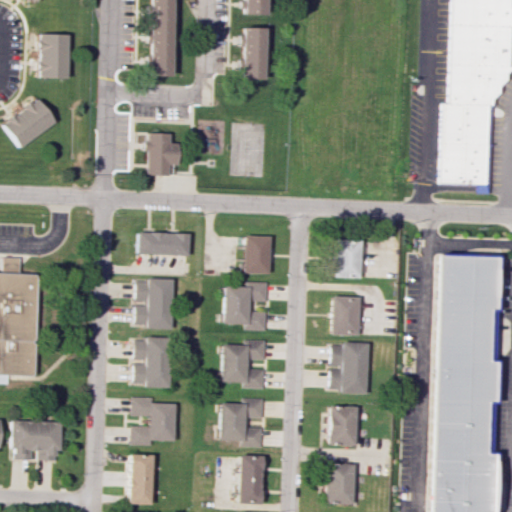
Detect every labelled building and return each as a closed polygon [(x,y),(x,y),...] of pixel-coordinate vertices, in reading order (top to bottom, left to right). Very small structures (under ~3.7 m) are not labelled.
[(146,0),(145,75),(166,75),(167,0),(146,0)] [(238,0),(239,14),(261,14),(261,0),(238,0)] [(508,26),(511,26),(511,6),(510,6),(510,0),(449,0),(449,24),(508,26)] [(508,66),(508,26),(449,24),(448,64),(508,66)] [(258,79),(259,28),(238,27),(236,78),(258,79)] [(63,77),(64,34),(34,33),(33,77),(63,77)] [(487,105),(491,106),(491,97),(498,92),(498,84),(505,79),(506,72),(511,66),(508,66),(448,64),(447,103),(487,105)] [(51,122),(33,97),(0,119),(0,126),(14,147),(51,122)] [(485,145),(487,105),(447,103),(440,102),(439,142),(485,145)] [(147,132),(167,133),(167,143),(174,143),(173,163),(166,163),(166,174),(144,174),(145,150),(141,150),(141,147),(141,141),(147,141),(147,132)] [(484,185),(485,145),(439,142),(439,183),(484,185)] [(182,255),(183,233),(132,231),(132,254),(182,255)] [(263,273),(264,235),(239,235),(238,272),(263,273)] [(356,239),(329,238),(327,277),(355,277),(356,239)] [(32,274),(15,273),(16,257),(0,256),(0,382),(3,383),(3,374),(29,375),(32,274)] [(484,511),(432,511),(441,257),(493,258),(484,511)] [(165,328),(167,278),(131,277),(130,302),(129,324),(139,324),(139,327),(165,328)] [(218,323),(240,324),(240,329),(260,330),(261,311),(243,310),(244,300),(262,301),(262,282),(241,281),(241,286),(219,285),(218,323)] [(352,335),(353,296),(326,295),(325,334),(352,335)] [(163,387),(164,337),(128,337),(128,361),(127,382),(137,383),(137,386),(163,387)] [(215,381),(238,381),(238,388),(258,388),(259,369),(241,368),(241,358),(260,359),(260,340),(239,339),(239,344),(216,343),(215,381)] [(325,342),(325,366),(324,366),(323,391),(360,392),(362,343),(325,342)] [(169,402),(146,402),(147,396),(125,396),(125,415),(143,416),(143,425),(125,425),(124,444),(146,444),(146,440),(168,440),(169,402)] [(213,440),(237,440),(236,446),(256,446),(257,427),(239,427),(239,417),(257,417),(258,398),(237,397),(237,402),(214,402),(213,440)] [(349,445),(350,405),(323,405),(322,444),(349,445)] [(55,421),(7,420),(7,458),(27,459),(27,450),(32,450),(32,459),(50,460),(51,451),(54,451),(55,421)] [(144,504),(145,454),(123,453),(121,503),(144,504)] [(256,455),(232,454),(231,503),(255,503),(256,455)] [(348,463),(320,462),(319,502),(346,504),(348,463)]
